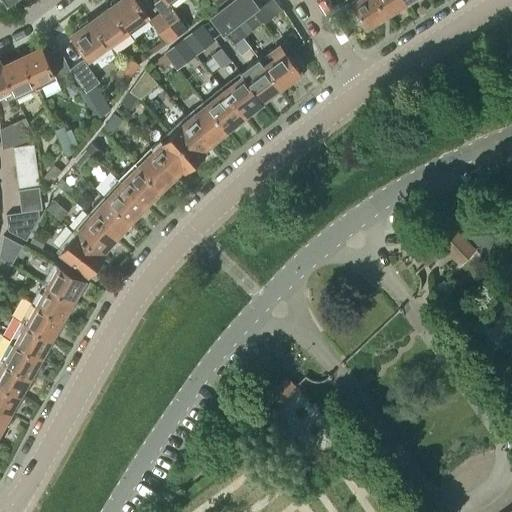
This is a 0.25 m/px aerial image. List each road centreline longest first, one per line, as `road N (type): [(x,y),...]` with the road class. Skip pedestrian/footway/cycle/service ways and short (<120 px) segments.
road 1 (residential): [(0,511),(132,298),(193,225),(362,85)]
road 2 (unclassified): [(115,511),(217,347),(345,225)]
road 3 (residential): [(345,225),(426,171),(511,130)]
road 4 (residential): [(362,85),(494,0)]
